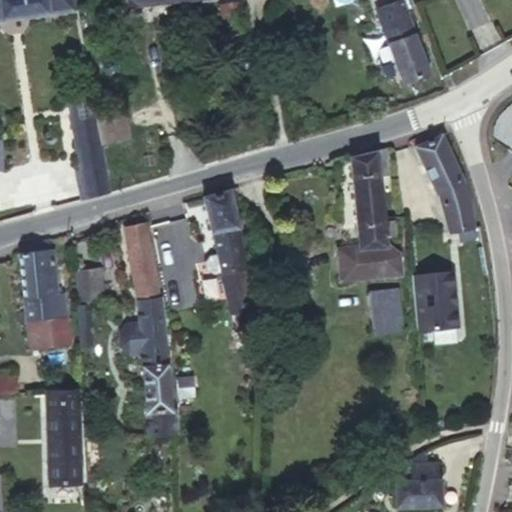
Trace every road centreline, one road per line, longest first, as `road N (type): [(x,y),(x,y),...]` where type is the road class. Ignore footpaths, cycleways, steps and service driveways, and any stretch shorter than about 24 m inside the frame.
road 1 (tertiary): [(0,231),(413,117),(456,98)]
road 2 (residential): [(476,511),(499,384),(499,268),(456,98)]
